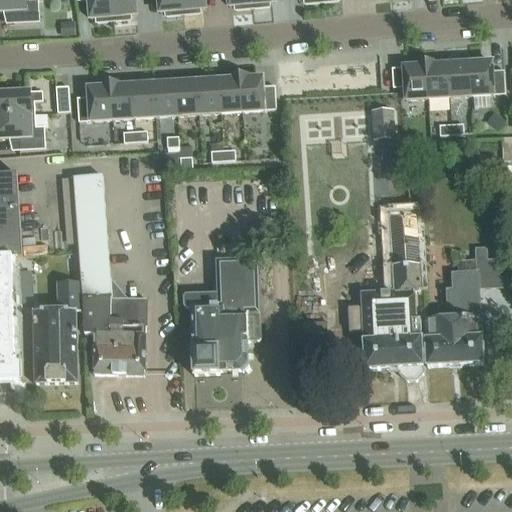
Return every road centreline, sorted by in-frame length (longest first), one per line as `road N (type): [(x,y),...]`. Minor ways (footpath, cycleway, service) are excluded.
road 1 (residential): [(511,18),(0,56)]
road 2 (secondary): [(153,468),(511,450)]
road 3 (secondary): [(0,510),(153,468)]
road 4 (secondary): [(153,468),(0,469)]
